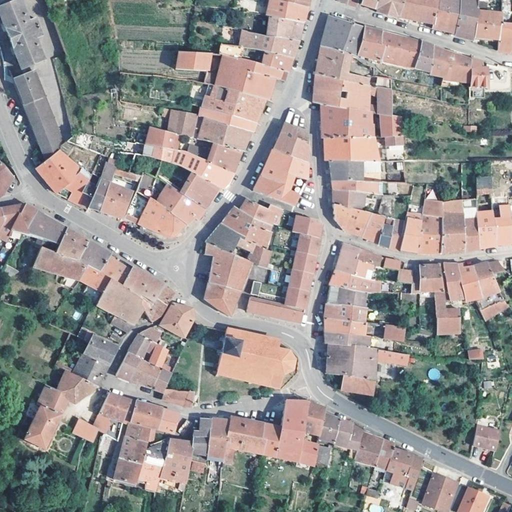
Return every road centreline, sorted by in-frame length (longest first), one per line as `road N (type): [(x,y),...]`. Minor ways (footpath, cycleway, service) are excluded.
road 1 (residential): [(313,378),(270,399),(189,411),(112,385),(130,335)]
road 2 (tertiary): [(313,378),(376,425),(511,487)]
road 3 (residential): [(320,6),(511,59)]
road 4 (residential): [(511,252),(408,258),(331,233)]
road 5 (residential): [(35,190),(175,268)]
road 6 (residential): [(175,268),(212,316),(280,331),(303,345)]
road 7 (residential): [(301,89),(320,213)]
